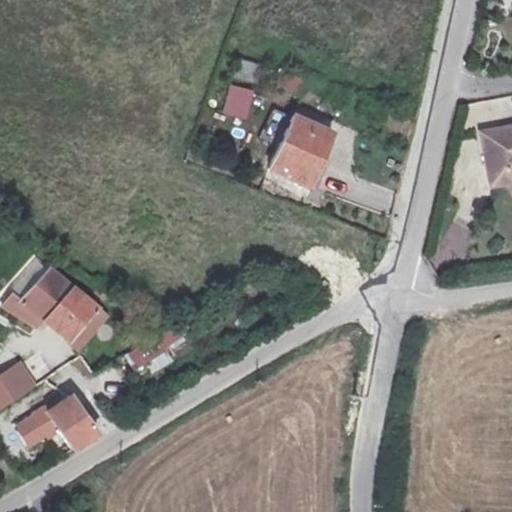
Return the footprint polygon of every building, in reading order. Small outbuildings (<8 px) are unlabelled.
[(255,83),(259,65),(240,61),(235,79),(255,83)] [(275,89),(300,93),(303,78),(278,74),(275,89)] [(222,115),(247,120),(253,90),(228,85),(222,115)] [(248,164),(300,183),(309,158),(295,152),(306,122),(269,108),(248,164)] [(511,161),(511,121),(463,132),(472,185),(511,177),(509,162),(511,161)] [(0,294),(0,300),(40,341),(54,327),(62,336),(82,320),(25,268),(0,294)] [(166,346),(177,342),(172,332),(127,351),(136,374),(171,360),(166,346)] [(0,408),(39,384),(19,360),(0,372),(0,408)] [(54,447),(80,431),(50,393),(25,413),(54,447)]
